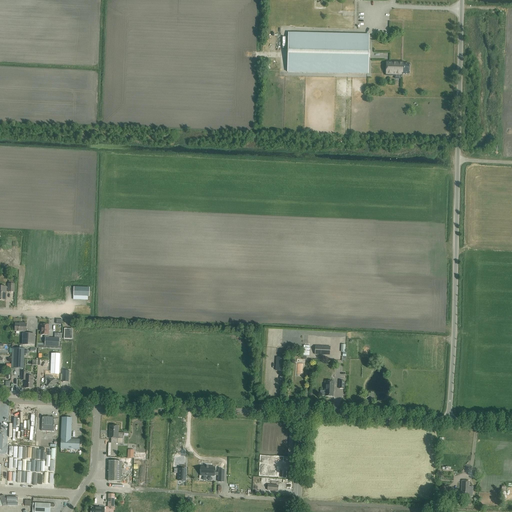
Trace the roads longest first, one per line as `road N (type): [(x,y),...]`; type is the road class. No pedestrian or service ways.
road 1 (unclassified): [(448,421),(457,159)]
road 2 (tertiary): [(304,414),(99,404)]
road 3 (track): [(298,501),(133,492)]
road 4 (unclassified): [(457,159),(461,0)]
road 5 (tertiary): [(448,421),(304,414)]
